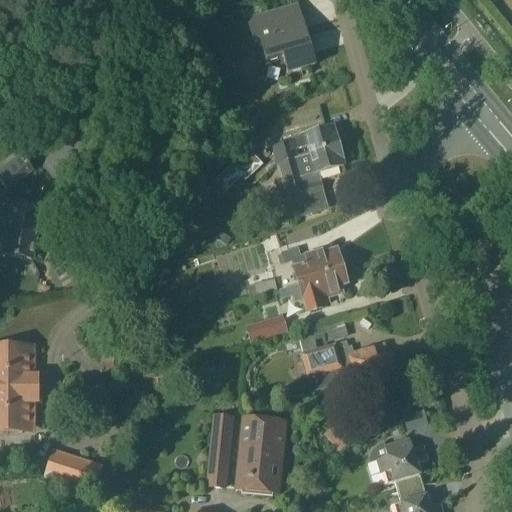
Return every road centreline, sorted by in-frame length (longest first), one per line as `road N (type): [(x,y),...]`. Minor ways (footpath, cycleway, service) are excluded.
road 1 (residential): [(489,511),(393,180)]
road 2 (residential): [(28,114),(137,34),(235,0)]
road 3 (primary): [(475,107),(397,0)]
